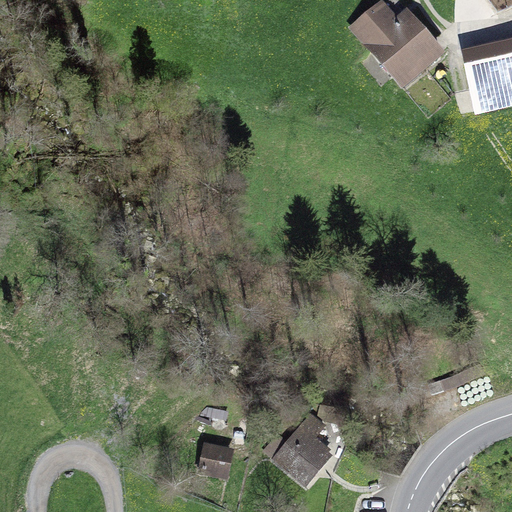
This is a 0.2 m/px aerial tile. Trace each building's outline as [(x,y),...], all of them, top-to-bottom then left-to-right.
[(511,0),(467,0),(479,10),(511,4),(511,0)] [(375,12),(343,38),(397,104),(446,64),(409,19),(392,33),(375,12)] [(511,42),(461,51),(469,95),(511,87),(511,42)] [(311,423),(269,461),(301,496),(343,459),(311,423)] [(231,448),(197,445),(193,479),(227,483),(231,448)]
